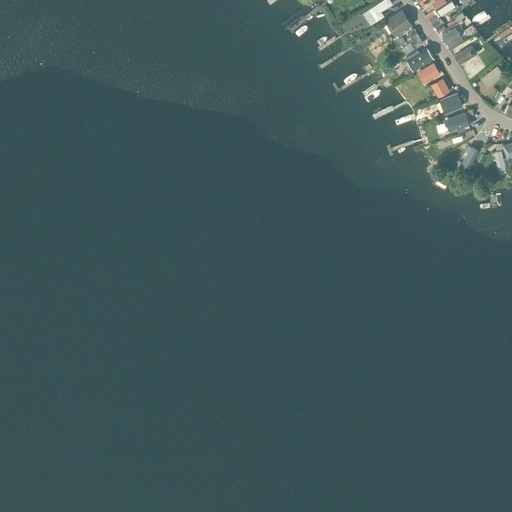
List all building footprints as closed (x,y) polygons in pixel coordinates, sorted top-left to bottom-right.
[(377,20),(384,16),(381,11),(393,3),(390,0),(381,0),(369,8),(377,20)] [(435,0),(432,3),(435,8),(446,1),(445,0),(435,0)] [(451,0),(437,10),(441,15),(445,12),(452,7),(455,5),(451,0)] [(457,0),(464,8),(473,0),(457,0)] [(395,36),(413,24),(402,8),(385,20),(395,36)] [(434,27),(440,22),(433,11),(426,16),(434,27)] [(462,11),(455,17),(457,20),(459,19),(465,15),(462,11)] [(450,47),(464,39),(455,26),(442,35),(450,47)] [(423,42),(414,28),(408,33),(412,40),(402,47),(406,54),(423,42)] [(472,44),(454,55),(459,63),(477,52),(472,44)] [(414,69),(433,58),(428,47),(408,59),(414,69)] [(424,83),(440,73),(434,62),(417,71),(424,83)] [(497,65),(481,77),(488,86),(504,74),(497,65)] [(431,84),(438,97),(450,90),(443,77),(431,84)] [(463,106),(461,100),(458,91),(439,99),(445,113),(463,106)] [(465,110),(445,118),(448,126),(450,131),(457,128),(458,132),(466,129),(464,125),(470,123),(468,119),(467,115),(465,111),(465,110)] [(458,144),(467,141),(464,132),(455,135),(458,144)] [(511,141),(503,144),(507,157),(511,155),(511,141)] [(467,151),(462,161),(460,161),(457,167),(467,173),(479,150),(470,146),(468,145),(465,150),(467,151)] [(502,149),(495,150),(499,173),(506,171),(502,149)] [(480,152),(476,160),(481,163),(486,155),(480,152)] [(437,178),(447,183),(454,172),(443,166),(437,178)]
